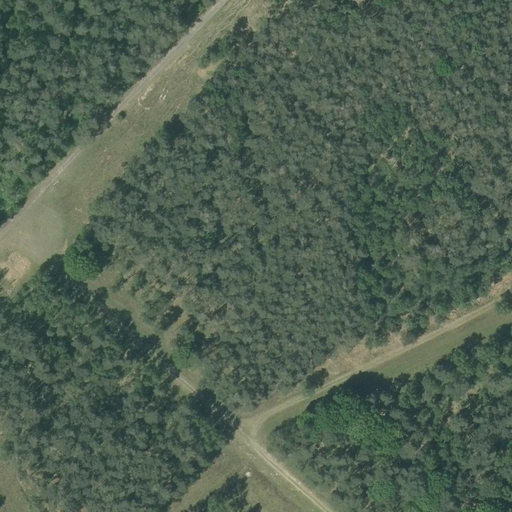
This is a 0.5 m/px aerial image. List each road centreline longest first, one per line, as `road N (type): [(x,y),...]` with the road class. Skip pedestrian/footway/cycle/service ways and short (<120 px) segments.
road 1 (track): [(0,225),(8,223),(344,511)]
road 2 (track): [(223,0),(8,223)]
